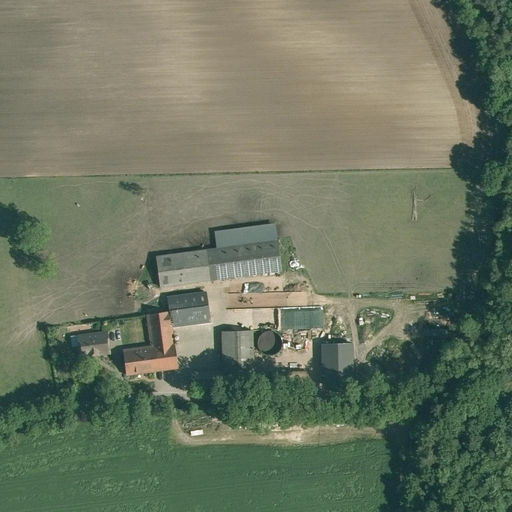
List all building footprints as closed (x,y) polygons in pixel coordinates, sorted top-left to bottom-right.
[(277,240),(155,257),(159,287),(281,270),(277,240)] [(209,322),(205,292),(168,297),(170,312),(146,315),(150,346),(122,349),(126,377),(179,370),(173,327),(209,322)] [(409,312),(455,312),(455,304),(408,304),(409,312)] [(322,328),(321,308),(275,309),(276,329),(322,328)] [(435,313),(433,325),(449,327),(450,315),(435,313)] [(253,332),(221,332),(222,372),(191,373),(192,389),(254,388),(253,332)] [(107,333),(76,337),(78,358),(110,354),(107,333)] [(276,354),(276,333),(256,333),(255,353),(276,354)] [(350,342),(320,343),(321,385),(351,384),(350,342)] [(270,373),(270,386),(307,386),(307,372),(270,373)]
